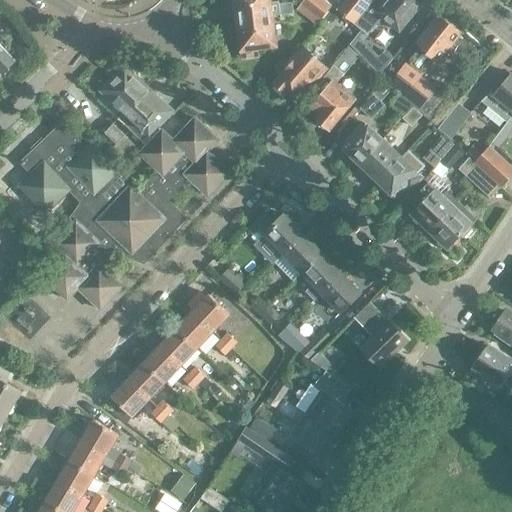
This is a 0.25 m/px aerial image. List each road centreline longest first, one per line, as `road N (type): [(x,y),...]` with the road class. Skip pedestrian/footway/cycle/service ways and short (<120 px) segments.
road 1 (residential): [(0,500),(43,422),(288,154)]
road 2 (residential): [(455,321),(288,154)]
road 3 (residential): [(328,511),(455,321)]
road 4 (residential): [(149,24),(288,154)]
road 5 (residential): [(0,117),(95,26)]
